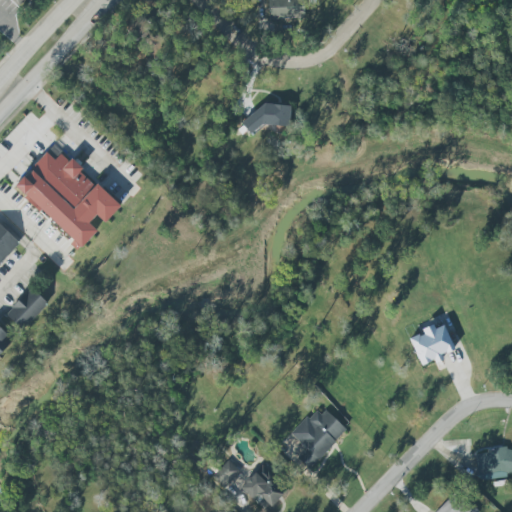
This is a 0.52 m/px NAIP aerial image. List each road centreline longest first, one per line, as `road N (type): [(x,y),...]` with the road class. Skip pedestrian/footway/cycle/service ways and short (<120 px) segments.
road 1 (residential): [(199,0),(257,56),(275,62),(309,60),(330,47),(374,0)]
road 2 (residential): [(356,511),(457,411),(511,398)]
road 3 (secondary): [(0,116),(108,0)]
